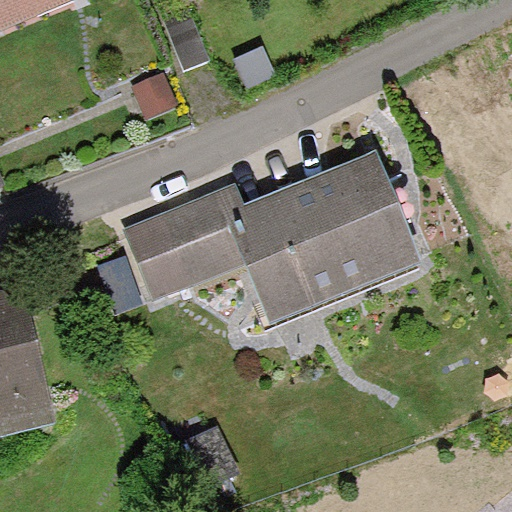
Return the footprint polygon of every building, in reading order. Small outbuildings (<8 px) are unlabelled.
[(75,0),(0,0),(0,40),(79,8),(75,0)] [(264,49),(235,64),(251,95),(280,80),(264,49)] [(167,81),(137,95),(151,124),(181,110),(167,81)] [(231,189),(117,236),(149,314),(239,277),(264,338),(423,273),(376,159),(242,214),(231,189)] [(0,174),(0,201),(10,197),(0,174)] [(0,440),(49,430),(19,292),(0,296),(0,440)]
